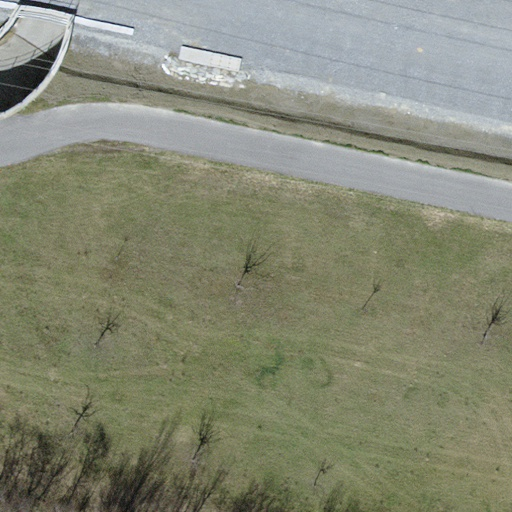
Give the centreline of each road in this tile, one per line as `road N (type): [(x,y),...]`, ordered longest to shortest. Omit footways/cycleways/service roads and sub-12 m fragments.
road 1 (unclassified): [(0,141),(109,115),(511,193)]
road 2 (motorway): [(252,0),(511,56)]
